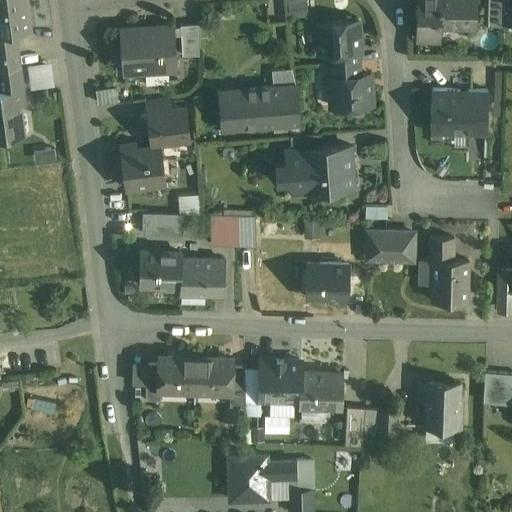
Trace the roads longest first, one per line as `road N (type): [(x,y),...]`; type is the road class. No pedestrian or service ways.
road 1 (residential): [(107,332),(151,322),(511,335)]
road 2 (residential): [(65,0),(107,332)]
road 3 (residential): [(384,0),(411,189),(474,194)]
road 4 (residential): [(107,332),(133,511)]
